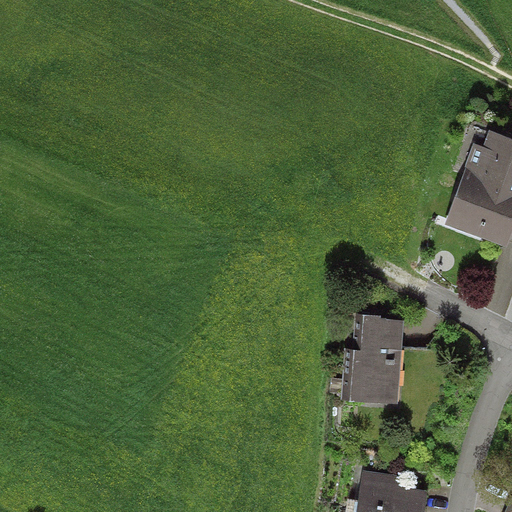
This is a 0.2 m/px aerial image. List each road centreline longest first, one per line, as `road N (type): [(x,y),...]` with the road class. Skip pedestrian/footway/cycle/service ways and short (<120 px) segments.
road 1 (track): [(511,84),(301,0)]
road 2 (residential): [(457,511),(510,331)]
road 3 (residential): [(386,271),(510,331)]
